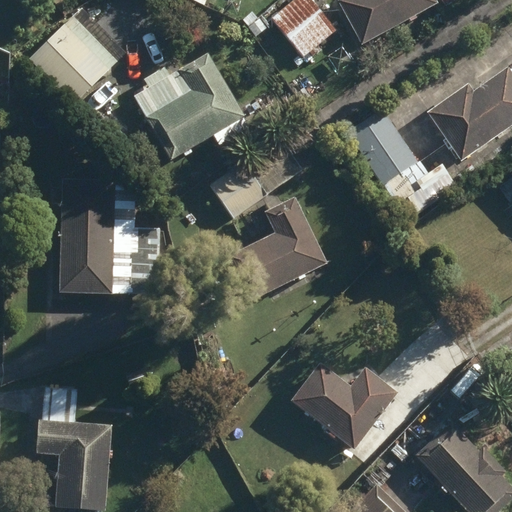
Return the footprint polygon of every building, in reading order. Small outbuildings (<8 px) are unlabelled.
[(297,0),(273,20),(305,59),(337,32),(310,0),(297,0)] [(345,0),(339,4),(362,47),(437,5),(434,0),(345,0)] [(29,62),(73,107),(126,56),(85,14),(77,22),(74,19),(29,62)] [(147,119),(173,162),(245,120),(208,57),(180,74),(192,93),(147,119)] [(429,114),(461,161),(511,126),(511,73),(511,74),(509,71),(473,94),(469,87),(429,114)] [(297,96),(307,110),(315,103),(305,91),(297,96)] [(387,185),(403,210),(426,195),(410,171),(418,166),(383,113),(348,136),(383,188),(387,185)] [(88,124),(108,149),(123,136),(114,127),(111,129),(99,114),(88,124)] [(211,188),(234,220),(267,199),(243,166),(211,188)] [(61,295),(169,297),(170,232),(135,230),(135,226),(141,226),(146,221),(146,214),(142,210),(134,210),(135,188),(115,188),(115,184),(63,183),(61,295)] [(226,261),(248,305),(327,266),(296,202),(265,217),(275,237),(226,261)] [(409,330),(417,342),(449,322),(441,309),(409,330)] [(292,405),(355,452),(397,396),(365,372),(351,390),(320,367),(292,405)] [(126,378),(130,389),(153,381),(149,370),(126,378)] [(56,510),(78,511),(105,511),(111,431),(74,428),(77,393),(45,390),(43,425),(38,425),(36,457),(45,458),(43,478),(58,479),(56,510)] [(415,459),(465,511),(501,511),(511,502),(511,488),(503,479),(507,475),(484,451),(479,454),(451,425),(415,459)] [(354,511),(401,511),(376,489),(354,511)]
